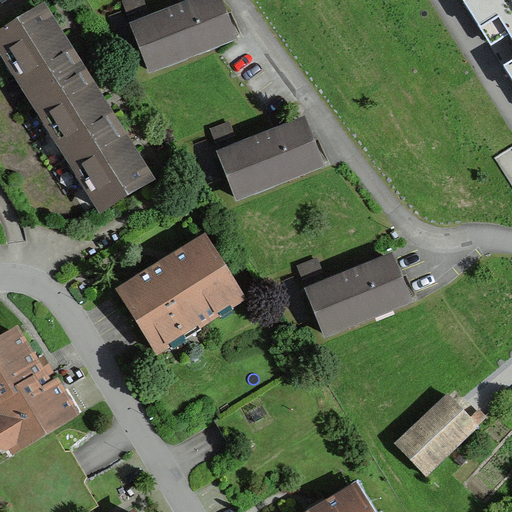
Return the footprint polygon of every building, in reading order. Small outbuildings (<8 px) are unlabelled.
[(144,9),(140,0),(131,0),(120,4),(125,16),(144,9)] [(146,71),(231,38),(216,0),(209,0),(130,30),(146,71)] [(511,0),(483,0),(511,45),(511,0)] [(99,211),(147,182),(40,12),(0,37),(0,52),(4,59),(8,56),(20,76),(16,79),(27,96),(31,93),(37,103),(33,106),(44,123),(48,120),(60,140),(56,143),(76,174),(80,172),(93,192),(89,194),(99,211)] [(226,124),(207,132),(212,143),(231,135),(226,124)] [(234,199),(318,165),(302,125),(218,158),(234,199)] [(161,267),(118,294),(155,353),(166,346),(164,341),(192,323),(195,328),(216,315),(213,310),(225,303),(228,307),(239,300),(202,240),(171,260),(174,264),(163,271),(161,267)] [(315,261),(296,268),(300,280),(319,272),(315,261)] [(406,300),(390,261),(306,294),(322,334),(406,300)] [(1,434),(11,451),(12,452),(72,416),(52,384),(46,387),(14,334),(0,342),(0,422),(3,427),(1,434)] [(423,476),(474,427),(446,397),(395,447),(423,476)] [(367,511),(354,488),(322,507),(325,511),(323,511),(367,511)]
